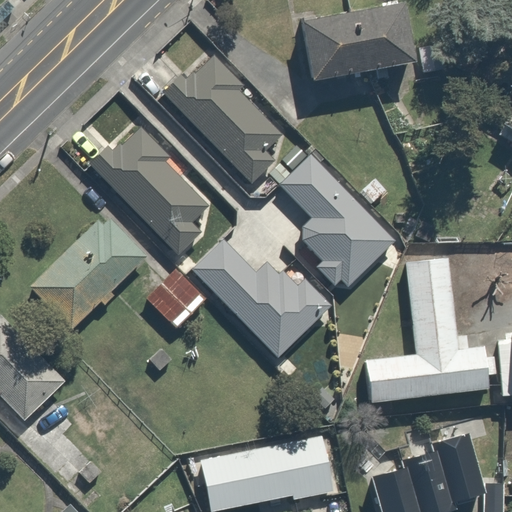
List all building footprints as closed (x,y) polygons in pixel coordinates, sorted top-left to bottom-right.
[(398,0),(376,0),(299,12),(309,73),(408,58),(398,0)] [(180,74),(162,92),(250,183),(274,160),(264,150),(281,134),(238,90),(245,84),(213,51),(184,79),(180,74)] [(511,104),(496,134),(511,142),(511,104)] [(191,222),(207,206),(163,161),(168,156),(139,126),(121,144),(119,142),(111,149),(107,144),(89,162),(177,252),(199,230),(191,222)] [(320,260),(314,266),(334,287),(340,281),(346,288),(396,240),(310,152),(277,183),(310,217),(301,225),(300,240),(320,260)] [(146,256),(108,218),(102,224),(96,218),(27,285),(70,329),(100,300),(104,304),(114,295),(110,291),(146,256)] [(255,271),(223,238),(191,268),(277,356),(330,304),(304,277),(296,285),(282,270),(278,273),(266,260),(255,271)] [(487,388),(487,375),(486,357),(485,345),(468,348),(468,336),(452,337),(446,257),(404,262),(413,354),(364,359),(370,402),(487,388)] [(175,268),(145,298),(175,328),(205,298),(175,268)] [(0,313),(0,395),(23,420),(64,381),(0,313)] [(443,511),(455,509),(453,501),(483,492),(466,433),(430,443),(432,450),(398,459),(400,465),(368,475),(378,511),(443,511)] [(199,459),(209,511),(291,495),(292,499),(333,491),(321,435),(199,459)] [(502,511),(504,482),(484,482),(482,511),(502,511)]
